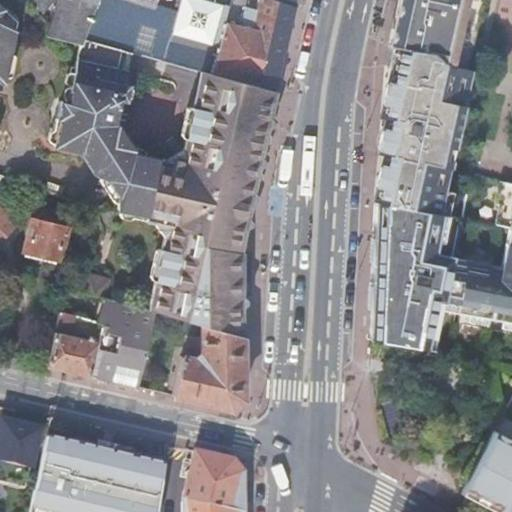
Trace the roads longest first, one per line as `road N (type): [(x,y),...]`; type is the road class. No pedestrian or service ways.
road 1 (primary): [(320,462),(341,87),(359,0)]
road 2 (primary): [(334,0),(300,186),(283,448)]
road 3 (secondary): [(0,383),(283,448)]
